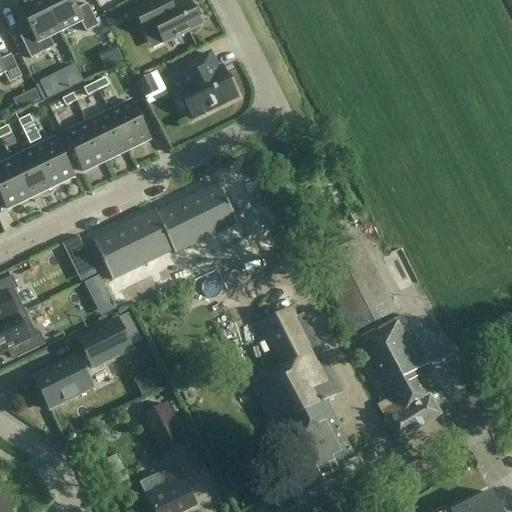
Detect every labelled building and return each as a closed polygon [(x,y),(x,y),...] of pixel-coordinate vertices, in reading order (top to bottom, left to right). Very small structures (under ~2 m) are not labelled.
[(59,32),(42,0),(28,0),(18,5),(31,32),(20,37),(31,60),(53,48),(48,38),(59,32)] [(42,0),(59,32),(80,22),(85,33),(98,27),(87,5),(76,10),(70,0),(42,0)] [(89,0),(97,14),(115,4),(112,0),(89,0)] [(163,44),(201,26),(197,19),(201,17),(195,5),(192,7),(188,1),(167,12),(161,0),(156,0),(133,12),(145,35),(156,29),(163,44)] [(0,74),(3,73),(8,84),(21,77),(10,55),(0,60),(0,74)] [(182,88),(177,90),(192,120),(236,98),(224,74),(219,76),(209,55),(175,72),(182,88)] [(38,83),(47,100),(83,83),(74,65),(38,83)] [(155,73),(136,82),(144,99),(163,89),(155,73)] [(105,79),(94,84),(97,91),(108,86),(105,79)] [(94,84),(83,89),(86,96),(97,91),(94,84)] [(12,101),(18,113),(40,103),(34,91),(12,101)] [(72,95),(62,100),(65,107),(76,102),(72,95)] [(108,113),(126,151),(149,140),(131,102),(108,113)] [(86,124),(105,162),(126,151),(108,113),(86,124)] [(29,116),(18,121),(21,128),(32,123),(29,116)] [(105,162),(86,124),(64,135),(83,173),(105,162)] [(7,127),(0,130),(0,138),(10,134),(7,127)] [(32,151),(50,189),(73,178),(54,140),(32,151)] [(10,161),(29,199),(50,189),(32,151),(10,161)] [(29,199),(10,161),(0,165),(0,196),(7,210),(29,199)] [(218,185),(187,201),(206,240),(237,225),(218,185)] [(157,215),(155,212),(154,212),(175,255),(206,240),(187,201),(157,215)] [(173,252),(174,255),(175,255),(154,212),(124,227),(143,266),(173,252)] [(111,282),(143,266),(124,227),(92,242),(111,282)] [(358,241),(344,248),(338,235),(318,246),(324,258),(315,262),(351,335),(394,313),(358,241)] [(17,289),(11,277),(0,282),(0,324),(24,313),(13,291),(17,289)] [(329,471),(353,459),(324,402),(342,393),(302,315),(294,319),(289,309),(260,324),(283,369),(251,385),(282,445),(290,441),(293,448),(286,452),(294,467),(291,471),(296,482),(301,482),(308,478),(312,485),(331,475),(329,471)] [(38,333),(35,335),(24,313),(0,324),(0,353),(11,348),(16,359),(44,345),(38,333)] [(385,422),(396,443),(440,416),(415,372),(427,366),(402,317),(361,339),(397,404),(381,413),(386,422),(385,422)] [(116,320),(77,339),(92,369),(131,350),(116,320)] [(256,374),(245,351),(242,352),(231,330),(218,336),(229,359),(228,360),(239,382),(256,374)] [(49,411),(92,390),(76,358),(33,379),(49,411)] [(158,368),(133,380),(142,398),(167,386),(158,368)] [(163,458),(186,446),(165,405),(142,417),(163,458)] [(96,437),(119,485),(128,480),(105,432),(96,437)] [(186,511),(196,507),(180,475),(176,467),(161,475),(158,473),(139,484),(144,493),(153,511),(186,511)] [(499,511),(498,508),(497,508),(490,494),(454,511),(499,511)] [(11,511),(4,498),(0,499),(0,511),(11,511)]
